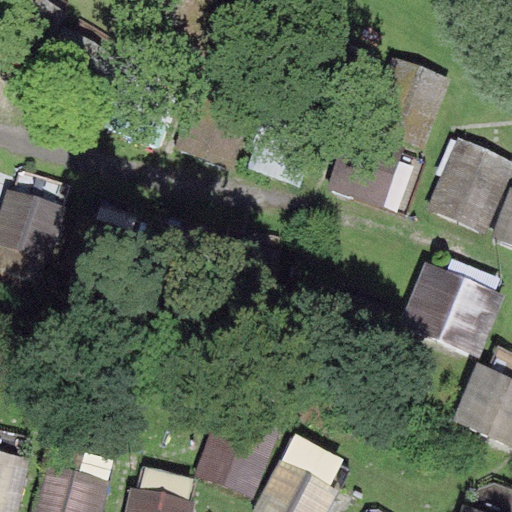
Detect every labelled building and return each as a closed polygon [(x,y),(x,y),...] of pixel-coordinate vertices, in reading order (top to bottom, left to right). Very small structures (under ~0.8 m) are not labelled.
[(329,186),(400,211),(447,75),(409,62),(383,139),(349,127),(329,186)] [(181,142),(238,162),(255,117),(197,97),(181,142)] [(511,154),(457,138),(434,215),(495,233),(511,176),(511,154)] [(511,198),(498,238),(511,242),(511,198)] [(490,359),(511,284),(511,283),(431,260),(409,335),(490,359)] [(511,444),(511,372),(483,361),(459,424),(511,444)] [(225,402),(199,471),(258,494),(285,424),(225,402)] [(329,511),(358,456),(303,427),(258,511),(329,511)] [(0,445),(0,511),(23,511),(37,454),(0,445)] [(54,459),(41,511),(108,511),(118,474),(54,459)] [(199,511),(203,495),(135,482),(129,511),(199,511)] [(511,511),(467,500),(463,511),(511,511)]
